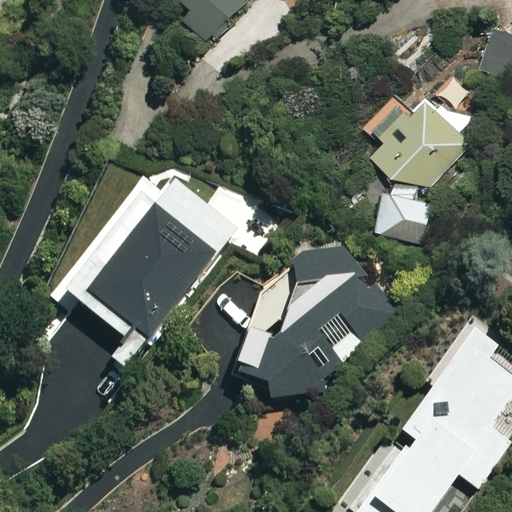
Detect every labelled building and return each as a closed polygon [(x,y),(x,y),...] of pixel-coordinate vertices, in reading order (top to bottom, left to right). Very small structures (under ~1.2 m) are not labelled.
[(260,0),(208,0),(200,7),(209,16),(196,28),(212,45),(260,0)] [(511,72),(511,30),(500,26),(483,70),(509,80),(511,72)] [(457,77),(442,95),(465,113),(480,94),(457,77)] [(389,196),(385,236),(431,241),(435,201),(425,198),(477,148),(438,108),(421,124),(401,104),(376,130),(396,150),(384,161),(404,182),(402,197),(389,196)] [(164,220),(152,210),(72,305),(128,352),(117,365),(132,378),(246,243),(187,193),(164,220)] [(351,255),(302,270),(274,293),(254,324),(247,350),(247,387),(275,397),(299,410),(399,322),(351,255)] [(419,451),(373,511),(442,511),(465,481),(478,491),(511,446),(493,433),(511,406),(511,381),(495,369),(502,359),(484,345),(411,445),(419,451)]
